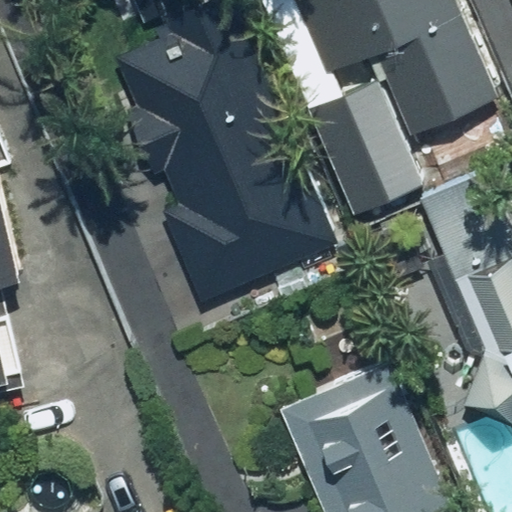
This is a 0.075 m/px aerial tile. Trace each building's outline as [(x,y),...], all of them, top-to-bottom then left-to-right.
[(200,292),(337,235),(238,0),(196,0),(117,33),(143,96),(122,105),(200,292)] [(404,125),(494,89),(457,0),(283,0),(311,67),(370,42),(404,125)] [(374,135),(329,154),(359,225),(404,205),(374,135)] [(0,377),(6,376),(0,349),(0,277),(21,273),(0,187),(0,377)] [(511,252),(465,272),(497,348),(457,366),(474,407),(511,390),(511,252)] [(458,511),(388,356),(277,405),(325,511),(458,511)]
